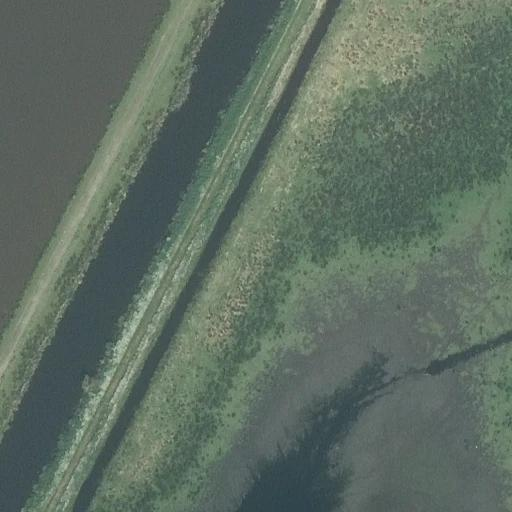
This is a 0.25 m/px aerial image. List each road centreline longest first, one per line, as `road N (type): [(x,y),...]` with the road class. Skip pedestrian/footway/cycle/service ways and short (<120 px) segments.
road 1 (track): [(304,0),(44,511)]
road 2 (track): [(0,364),(184,0)]
